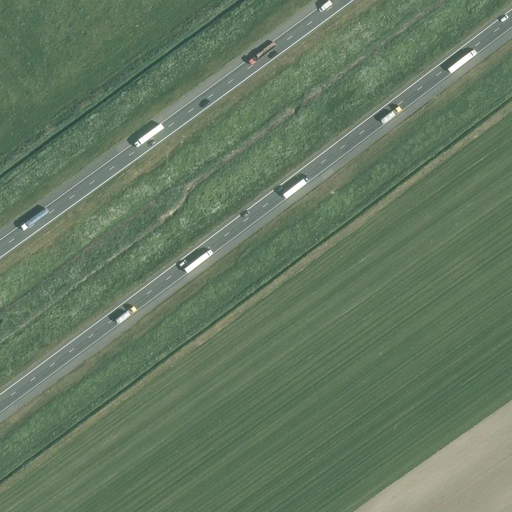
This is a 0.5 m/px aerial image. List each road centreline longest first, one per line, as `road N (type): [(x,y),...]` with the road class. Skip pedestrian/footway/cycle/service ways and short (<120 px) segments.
road 1 (motorway): [(0,404),(511,19)]
road 2 (motorway): [(337,0),(0,246)]
